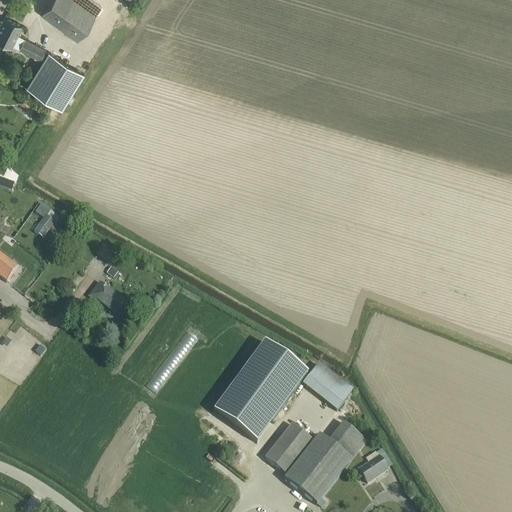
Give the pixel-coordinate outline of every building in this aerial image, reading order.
[(50,0),(41,14),(49,20),(78,41),(96,16),(74,0),(50,0)] [(4,17),(0,25),(0,42),(2,43),(12,48),(14,46),(15,47),(37,58),(39,59),(44,48),(18,35),(19,33),(22,26),(13,21),(5,18),(4,17)] [(62,108),(84,73),(47,51),(26,87),(62,108)] [(21,93),(16,102),(27,109),(32,100),(21,93)] [(43,218),(34,232),(43,239),(49,230),(54,233),(61,225),(57,222),(60,218),(42,204),(36,213),(43,218)] [(66,225),(71,228),(75,221),(70,218),(66,225)] [(77,222),(74,226),(83,231),(85,228),(77,222)] [(102,244),(94,254),(109,264),(116,255),(102,244)] [(0,277),(6,283),(17,269),(0,255),(0,277)] [(110,267),(106,273),(113,279),(118,273),(110,267)] [(95,289),(89,297),(95,302),(97,300),(122,319),(121,320),(122,320),(128,312),(132,307),(106,288),(99,282),(96,287),(95,289)] [(264,343),(222,400),(235,410),(244,398),(274,420),(307,374),(264,343)] [(342,424),(327,443),(350,462),(366,442),(342,424)] [(313,442),(292,425),(265,459),(286,476),(313,442)] [(313,442),(286,476),(283,480),(316,505),(350,462),(327,443),(318,435),(313,442)] [(367,463),(356,469),(366,484),(388,471),(375,451),(364,458),(367,463)]
